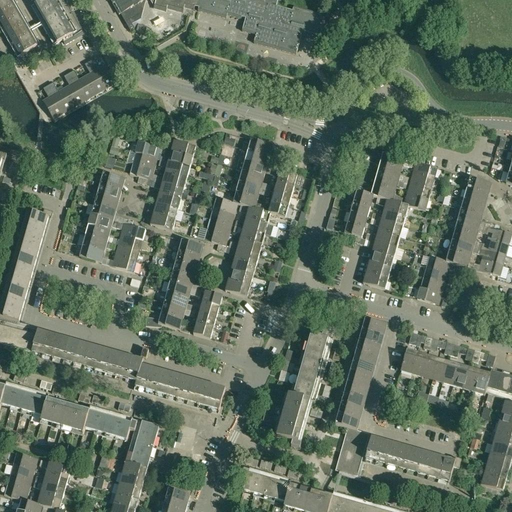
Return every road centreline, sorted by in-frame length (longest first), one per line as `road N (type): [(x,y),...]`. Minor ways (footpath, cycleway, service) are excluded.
road 1 (unclassified): [(296,120),(148,80),(117,37)]
road 2 (unclassified): [(450,122),(413,78),(392,70),(367,79),(336,119)]
road 3 (residential): [(200,511),(264,368)]
road 4 (residential): [(380,431),(371,470),(438,489),(450,450)]
road 5 (residential): [(128,381),(125,390),(37,365),(47,322)]
road 6 (residential): [(300,289),(333,160)]
road 7 (residential): [(63,205),(24,195),(0,277)]
road 8 (residential): [(114,337),(115,290),(44,270)]
road 9 (residential): [(380,431),(371,407),(398,316)]
